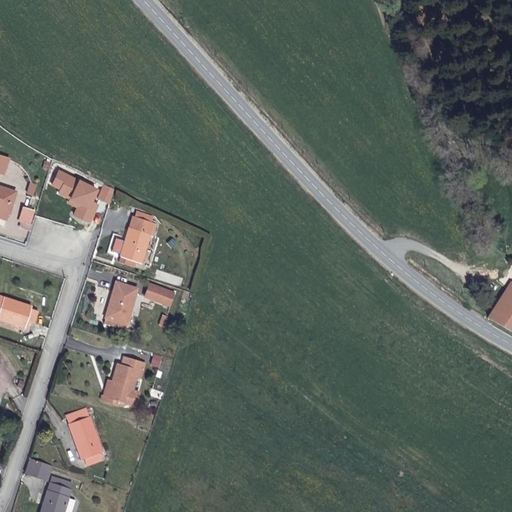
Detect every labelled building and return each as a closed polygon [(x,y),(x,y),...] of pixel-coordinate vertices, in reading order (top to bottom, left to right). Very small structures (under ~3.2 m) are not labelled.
[(51,186),(60,190),(66,176),(58,172),(51,186)] [(89,202),(95,190),(66,176),(60,190),(58,194),(70,199),(68,203),(77,207),(73,216),(85,222),(89,220),(96,205),(89,202)] [(36,185),(31,183),(28,194),(33,196),(36,185)] [(114,189),(104,185),(97,199),(109,204),(114,189)] [(15,192),(0,187),(0,217),(5,220),(7,214),(8,214),(15,192)] [(29,230),(36,210),(24,206),(17,226),(29,230)] [(152,224),(132,217),(129,228),(128,228),(119,257),(125,258),(123,263),(132,267),(134,261),(140,263),(149,235),(148,234),(152,224)] [(491,315),(511,329),(511,280),(491,315)] [(107,318),(106,324),(120,328),(121,325),(125,326),(136,289),(115,282),(104,317),(105,318),(107,318)] [(173,292),(149,284),(144,298),(168,306),(173,292)] [(31,307),(0,296),(0,319),(24,327),(26,320),(33,323),(37,312),(30,309),(31,307)] [(128,404),(132,391),(136,378),(140,379),(145,363),(124,356),(121,365),(117,363),(111,381),(106,397),(101,395),(100,401),(120,407),(122,402),(128,404)] [(106,397),(111,381),(106,379),(101,395),(106,397)] [(139,393),(132,391),(128,404),(134,407),(139,393)] [(83,458),(98,453),(101,452),(85,408),(65,416),(80,459),(83,458)] [(101,460),(98,453),(83,458),(86,465),(101,460)] [(47,479),(51,466),(30,459),(26,472),(47,479)] [(49,482),(70,489),(72,483),(51,476),(49,482)] [(67,497),(70,489),(49,482),(38,511),(62,511),(63,511),(67,497)] [(70,511),(75,499),(67,497),(63,511),(64,511),(70,511)]
